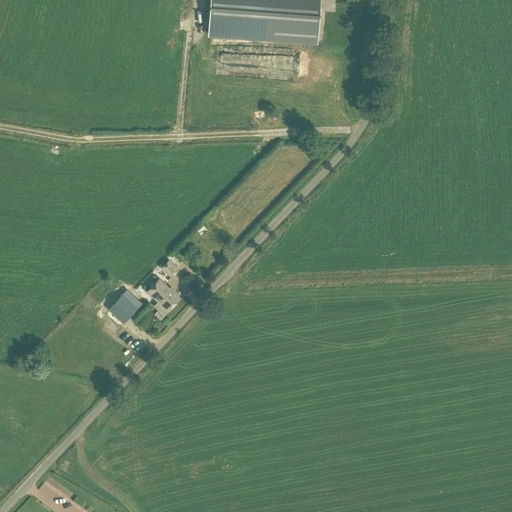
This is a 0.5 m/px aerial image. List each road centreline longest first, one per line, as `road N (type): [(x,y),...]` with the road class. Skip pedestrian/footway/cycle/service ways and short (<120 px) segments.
road 1 (unclassified): [(1,511),(358,133),(380,0)]
road 2 (track): [(177,137),(360,127)]
road 3 (track): [(0,128),(77,142),(177,137)]
road 4 (track): [(177,137),(194,0)]
